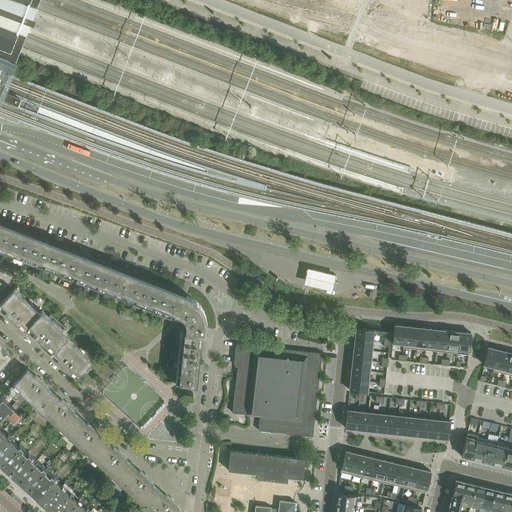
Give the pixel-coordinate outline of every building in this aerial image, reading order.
[(0,0),(0,102),(11,73),(16,60),(39,0),(0,0)] [(101,109),(11,73),(0,102),(0,110),(29,122),(88,144),(117,154),(126,158),(145,164),(163,170),(172,173),(182,176),(201,182),(220,187),(221,186),(225,188),(234,157),(231,157),(232,155),(173,136),(101,109)] [(279,127),(326,143),(332,122),(295,110),(293,117),(283,114),(279,127)] [(221,186),(220,187),(230,190),(247,194),(262,198),(278,201),(296,205),(314,209),(328,212),(337,214),(355,217),(380,222),(397,226),(406,228),(407,224),(425,228),(424,232),(433,234),(441,236),(449,237),(511,252),(511,231),(486,225),(431,211),(397,202),(382,198),(367,194),(348,189),(338,186),(294,175),(242,159),(232,155),(231,157),(234,157),(225,188),(221,186)] [(0,248),(73,277),(74,273),(79,274),(77,278),(173,316),(174,313),(179,315),(178,318),(182,321),(183,325),(183,326),(186,326),(185,331),(181,331),(175,382),(197,385),(203,328),(207,328),(207,323),(206,318),(205,313),(202,308),(199,304),(196,301),(192,298),(187,295),(0,222),(0,248)] [(424,234),(424,232),(425,228),(407,224),(406,228),(406,230),(424,234)] [(336,274),(307,267),(306,274),(303,283),(332,290),(334,282),(336,274)] [(21,323),(26,328),(40,313),(14,289),(0,304),(6,310),(4,313),(19,326),(21,323)] [(42,310),(40,313),(26,328),(53,353),(67,338),(69,335),(63,329),(65,327),(51,314),(49,316),(42,310)] [(394,333),(393,343),(404,344),(403,348),(406,326),(395,325),(394,332),(394,333)] [(406,326),(403,348),(414,349),(417,327),(406,326)] [(417,327),(414,349),(425,350),(427,328),(417,327)] [(356,328),(355,338),(373,340),(374,331),(374,330),(356,328)] [(427,328),(425,350),(436,351),(438,329),(427,328)] [(438,329),(436,351),(447,352),(449,331),(438,329)] [(449,331),(447,352),(458,354),(460,332),(449,331)] [(460,332),(458,354),(469,355),(471,333),(460,332)] [(67,338),(53,353),(58,358),(56,360),(71,373),(73,371),(79,376),(93,361),(67,338)] [(355,338),(354,349),(372,351),(373,340),(355,338)] [(0,368),(13,355),(6,349),(7,348),(0,341),(0,368)] [(232,412),(251,415),(252,411),(261,412),(258,430),(274,432),(276,431),(277,431),(277,430),(278,430),(278,429),(278,428),(285,429),(285,433),(313,436),(322,353),(236,343),(234,363),(234,364),(234,365),(235,366),(236,366),(237,367),(241,367),(240,375),(237,374),(232,412)] [(488,347),(484,365),(494,367),(493,371),(494,371),(499,350),(488,347)] [(354,349),(353,359),(371,361),(372,351),(354,349)] [(499,350),(494,371),(504,374),(509,352),(499,350)] [(353,359),(352,369),(370,371),(371,361),(353,359)] [(34,403),(40,408),(54,393),(48,387),(49,386),(35,373),(34,375),(27,369),(14,384),(20,389),(19,391),(33,404),(34,403)] [(352,369),(350,380),(369,382),(370,371),(352,369)] [(350,380),(349,390),(368,392),(369,382),(350,380)] [(60,426),(66,432),(80,417),(74,411),(75,410),(61,397),(60,398),(54,393),(40,408),(46,413),(45,415),(59,428),(60,426)] [(0,398),(0,408),(4,413),(13,421),(20,413),(2,397),(0,398)] [(347,410),(345,428),(356,429),(358,411),(347,410)] [(358,411),(356,429),(366,430),(368,412),(358,411)] [(366,430),(376,431),(378,413),(368,412),(366,430)] [(388,414),(378,413),(376,431),(386,432),(388,414)] [(398,415),(388,414),(386,432),(396,434),(398,415)] [(396,434),(407,435),(409,416),(398,415),(396,434)] [(419,417),(409,416),(407,435),(417,436),(419,417)] [(87,450),(93,456),(106,441),(100,435),(101,434),(87,421),(86,422),(80,417),(66,432),(72,437),(71,439),(85,452),(87,450)] [(427,437),(429,419),(419,417),(417,436),(427,437)] [(429,419),(427,437),(437,438),(439,420),(429,419)] [(439,420),(437,438),(448,439),(450,421),(439,420)] [(2,431),(0,433),(0,449),(10,438),(2,431)] [(462,454),(461,456),(472,459),(477,437),(478,436),(467,433),(467,434),(462,454)] [(487,439),(481,461),(492,463),(497,442),(498,436),(489,434),(487,439)] [(477,437),(472,459),(481,461),(487,439),(477,437)] [(10,438),(0,449),(0,464),(1,465),(0,465),(1,465),(18,446),(10,438)] [(106,441),(93,456),(98,461),(97,463),(111,476),(113,474),(119,480),(132,465),(126,459),(127,458),(113,445),(112,446),(106,441)] [(497,442),(492,463),(502,466),(507,444),(497,442)] [(511,445),(507,444),(502,466),(511,468),(511,466),(511,445)] [(18,446),(1,465),(3,468),(4,467),(10,473),(9,473),(10,473),(28,453),(20,445),(18,446)] [(257,478),(287,482),(288,477),(303,478),(305,458),(230,450),(228,470),(258,473),(257,478)] [(346,451),(341,472),(352,475),(357,453),(346,451)] [(37,461),(28,453),(10,473),(12,476),(13,475),(19,481),(37,461)] [(357,453),(352,475),(362,477),(367,456),(357,453)] [(367,456),(362,477),(373,480),(378,458),(367,456)] [(378,458),(373,480),(383,482),(388,461),(378,458)] [(27,488),(27,489),(46,469),(37,461),(19,481),(24,486),(23,486),(27,489),(27,488)] [(388,461),(383,482),(394,485),(399,463),(388,461)] [(399,463),(394,485),(404,487),(409,466),(399,463)] [(132,465),(119,480),(125,485),(123,487),(138,500),(139,498),(145,504),(159,489),(152,483),(154,482),(140,469),(139,470),(132,465)] [(409,466),(404,487),(415,490),(420,469),(409,466)] [(46,469),(27,489),(32,494),(35,497),(36,498),(53,479),(55,477),(46,469)] [(420,469),(415,490),(426,493),(431,471),(420,469)] [(53,479),(36,498),(44,505),(61,486),(53,479)] [(458,511),(460,505),(466,482),(456,479),(447,511),(458,511)] [(466,482),(460,505),(470,508),(476,484),(466,482)] [(470,508),(480,510),(485,487),(476,484),(470,508)] [(52,511),(70,494),(61,486),(44,505),(52,511)] [(485,487),(480,510),(488,511),(489,511),(495,489),(485,487)] [(159,489),(145,504),(151,509),(149,510),(151,511),(184,511),(178,507),(179,506),(166,493),(165,494),(159,489)] [(499,511),(505,491),(495,489),(489,511),(499,511)] [(499,511),(509,511),(511,501),(511,493),(505,491),(499,511)] [(67,511),(78,501),(70,494),(52,511),(67,511)] [(338,494),(337,504),(360,507),(361,496),(338,494)] [(294,511),(295,502),(279,500),(278,509),(271,508),(271,507),(255,505),(254,511),(294,511)] [(78,501),(67,511),(82,511),(86,509),(78,501)]
